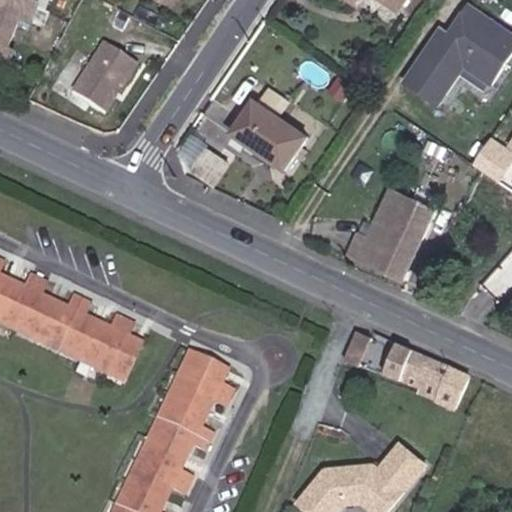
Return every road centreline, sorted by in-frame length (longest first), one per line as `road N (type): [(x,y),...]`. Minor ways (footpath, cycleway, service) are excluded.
road 1 (tertiary): [(511,365),(124,188)]
road 2 (unknown): [(290,264),(444,2)]
road 3 (residential): [(253,0),(124,188)]
road 4 (tertiary): [(124,188),(0,129)]
